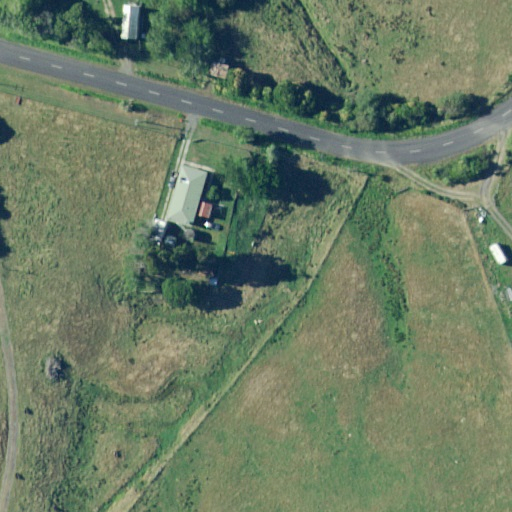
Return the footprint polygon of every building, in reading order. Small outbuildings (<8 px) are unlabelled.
[(142,18),(125,17),(124,36),(141,38),(142,18)] [(214,62),(212,74),(230,78),(232,66),(214,62)] [(209,172),(183,165),(169,219),(195,226),(209,172)] [(217,206),(205,202),(202,214),(213,218),(217,206)] [(498,242),(489,247),(500,265),(509,260),(498,242)]
